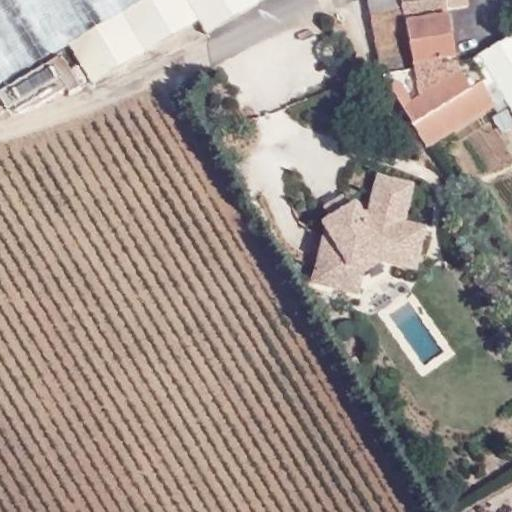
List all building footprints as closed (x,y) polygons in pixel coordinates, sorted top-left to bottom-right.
[(0,0),(0,85),(68,44),(92,83),(197,20),(206,34),(261,0),(0,0)] [(369,0),(371,9),(402,3),(405,14),(423,9),(432,32),(451,24),(449,10),(468,7),(466,0),(369,0)] [(481,58),(457,62),(451,24),(432,32),(423,9),(405,14),(402,3),(371,9),(384,78),(426,149),(506,100),(481,58)] [(511,39),(481,58),(506,100),(511,111),(511,39)] [(511,276),(511,161),(487,120),(437,150),(511,276)] [(412,185),(380,176),(366,219),(355,203),(324,221),(312,285),(356,293),(360,270),(379,260),(415,271),(425,228),(403,223),(412,185)]
